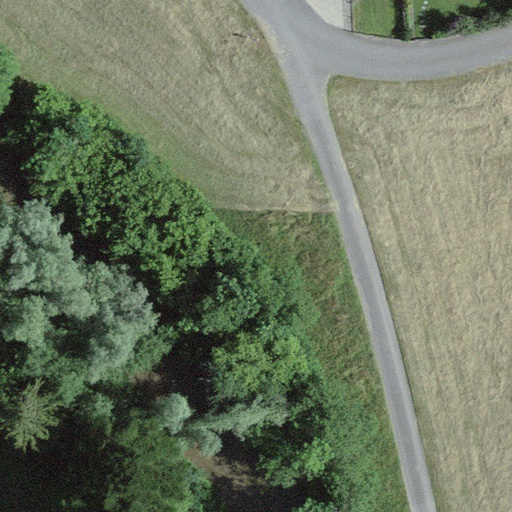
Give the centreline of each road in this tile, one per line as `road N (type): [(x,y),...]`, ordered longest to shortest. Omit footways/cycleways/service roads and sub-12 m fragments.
road 1 (residential): [(424,511),(355,234),(286,22)]
road 2 (residential): [(511,40),(392,61),(323,47),(286,22)]
